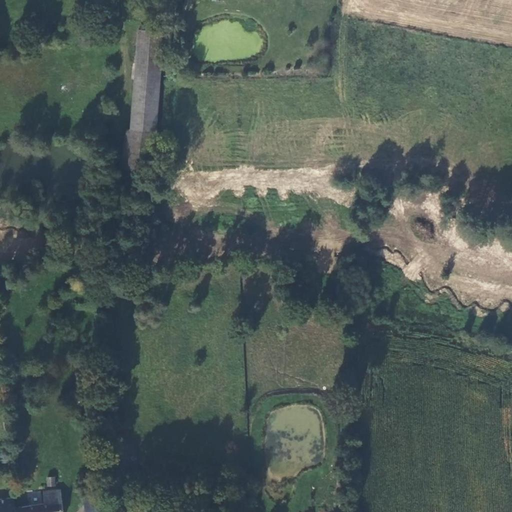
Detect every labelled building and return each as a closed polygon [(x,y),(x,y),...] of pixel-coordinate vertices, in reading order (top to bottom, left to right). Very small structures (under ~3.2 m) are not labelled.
[(152,30),(129,29),(130,132),(127,169),(149,170),(153,123),(152,30)] [(105,32),(98,32),(90,32),(90,36),(79,35),(79,45),(105,45),(105,32)] [(50,470),(42,471),(43,480),(51,479),(50,470)] [(9,502),(9,511),(52,511),(59,511),(55,482),(38,485),(39,498),(9,502)] [(92,485),(78,487),(81,510),(95,508),(92,485)] [(7,492),(0,492),(0,511),(9,511),(9,502),(7,492)]
